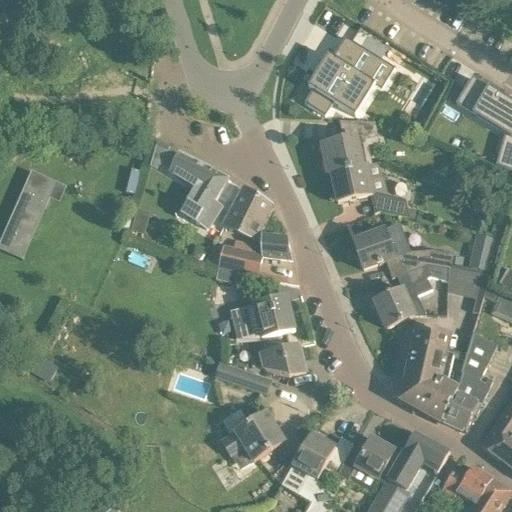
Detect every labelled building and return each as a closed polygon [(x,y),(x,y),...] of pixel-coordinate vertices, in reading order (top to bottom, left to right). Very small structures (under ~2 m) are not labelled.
[(313,93),(304,107),(326,119),(334,106),(356,119),(376,87),(368,82),(380,64),(394,73),(395,71),(345,40),(333,61),(328,58),(309,90),(313,93)] [(474,82),(458,107),(461,109),(463,107),(511,137),(508,151),(511,152),(511,170),(511,173),(499,168),(499,169),(511,174),(511,105),(502,99),(474,82)] [(339,124),(343,143),(322,148),(329,179),(332,178),(332,177),(372,168),(368,149),(379,146),(374,125),(339,124)] [(156,173),(159,168),(169,150),(158,145),(150,169),(156,173)] [(222,209),(212,202),(226,180),(210,170),(180,155),(171,174),(198,190),(181,217),(207,233),(222,209)] [(456,155),(454,161),(462,164),(464,158),(456,155)] [(379,214),(409,221),(405,203),(388,199),(381,166),(372,168),(332,177),(332,178),(338,206),(376,198),(379,214)] [(7,231),(28,240),(43,206),(47,208),(57,185),(32,174),(7,231)] [(502,189),(511,192),(511,178),(505,177),(502,189)] [(256,241),(272,208),(244,191),(222,230),(256,241)] [(146,237),(151,214),(138,211),(133,234),(146,237)] [(134,216),(124,213),(119,230),(129,233),(134,216)] [(351,239),(364,273),(385,264),(392,282),(397,280),(427,268),(448,272),(452,272),(455,255),(434,252),(411,254),(400,228),(386,233),(354,245),(352,239),(351,239)] [(262,260),(291,263),(293,264),(288,242),(261,237),(261,257),(252,255),(253,247),(235,243),(233,251),(223,248),(223,251),(215,249),(207,265),(219,268),(218,270),(257,279),(262,260)] [(197,249),(192,258),(201,263),(206,254),(197,249)] [(480,255),(476,272),(489,275),(493,258),(480,255)] [(448,283),(448,272),(427,268),(397,280),(402,292),(412,287),(417,300),(432,293),(427,281),(432,278),(448,283)] [(219,270),(216,282),(236,287),(238,275),(219,270)] [(500,287),(511,293),(511,272),(509,271),(500,287)] [(481,277),(475,303),(472,316),(478,317),(489,278),(481,277)] [(387,332),(415,320),(402,292),(387,299),(375,305),(387,332)] [(511,305),(499,299),(498,299),(495,306),(492,314),(511,322),(511,305)] [(237,343),(261,343),(295,334),(287,300),(239,312),(230,314),(237,343)] [(464,363),(466,357),(448,352),(451,338),(432,333),(431,340),(418,337),(402,403),(443,425),(450,407),(453,408),(458,390),(441,380),(446,358),(464,363)] [(476,420),(489,391),(492,384),(488,382),(486,386),(480,384),(497,348),(472,336),(467,357),(466,357),(464,363),(460,376),(463,377),(458,390),(453,408),(450,407),(443,425),(466,436),(474,419),(476,420)] [(258,346),(261,359),(264,373),(290,381),(306,377),(299,350),(291,352),(290,347),(258,346)] [(49,384),(57,371),(37,358),(28,372),(49,384)] [(272,383),(221,367),(216,381),(267,398),(272,383)] [(511,411),(482,451),(500,463),(511,473),(511,411)] [(222,445),(240,474),(285,446),(266,417),(222,445)] [(371,511),(394,511),(405,494),(406,495),(424,464),(441,473),(450,457),(450,456),(434,447),(415,437),(371,511)] [(337,478),(354,448),(341,440),(335,452),(311,438),(283,488),(299,497),(310,479),(317,483),(323,471),(337,478)] [(371,497),(395,455),(372,442),(365,454),(354,448),(337,478),(371,497)] [(473,471),(468,478),(456,471),(441,494),(454,502),(457,498),(474,509),(475,509),(476,510),(493,484),(473,471)] [(499,511),(510,496),(493,484),(476,510),(475,509),(474,509),(472,511),(499,511)] [(326,511),(334,499),(319,491),(312,504),(307,511),(326,511)] [(122,511),(125,509),(114,497),(98,511),(122,511)]
